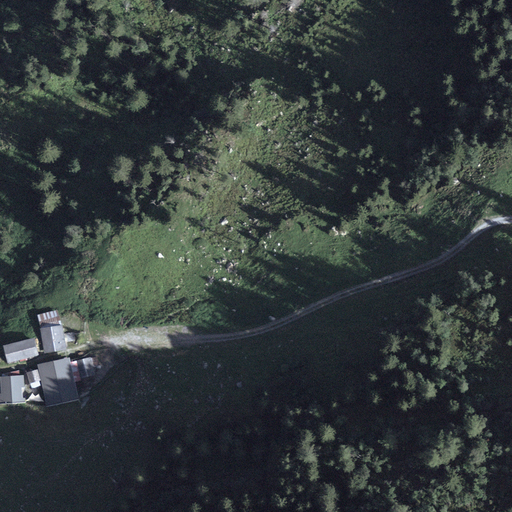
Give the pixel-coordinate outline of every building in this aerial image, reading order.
[(41,317),(47,352),(65,349),(64,344),(65,342),(63,340),(61,330),(60,330),(57,313),(41,317)] [(7,347),(10,362),(37,355),(33,341),(7,347)] [(98,358),(90,360),(93,368),(100,366),(98,358)] [(41,366),(50,406),(76,400),(67,360),(41,366)] [(94,375),(93,368),(90,360),(77,363),(81,378),(94,375)] [(3,371),(4,389),(2,389),(2,391),(4,391),(5,397),(21,396),(20,386),(25,386),(24,378),(19,379),(19,368),(3,371)] [(29,375),(31,383),(39,380),(37,372),(29,375)]
